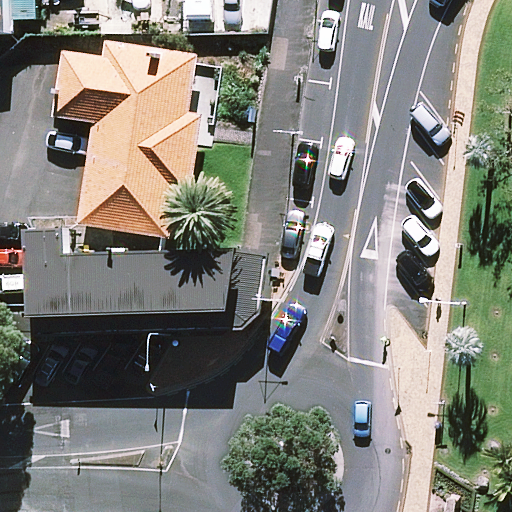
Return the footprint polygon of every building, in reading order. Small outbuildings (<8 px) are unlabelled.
[(12,0),(0,0),(0,35),(14,35),(12,0)] [(163,0),(108,0),(108,33),(163,34),(163,0)] [(287,0),(184,0),(185,12),(288,8),(287,0)] [(174,215),(199,48),(81,30),(71,91),(109,97),(92,203),(174,215)] [(232,234),(43,241),(46,323),(235,316),(232,234)]
